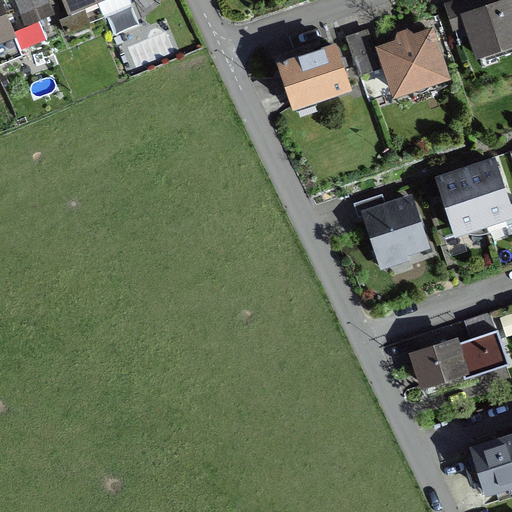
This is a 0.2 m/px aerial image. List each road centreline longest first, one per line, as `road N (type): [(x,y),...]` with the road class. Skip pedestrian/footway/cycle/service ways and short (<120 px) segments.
road 1 (residential): [(218,45),(359,334)]
road 2 (residential): [(359,334),(511,286)]
road 3 (residential): [(218,45),(351,0)]
road 4 (residential): [(359,334),(411,450)]
